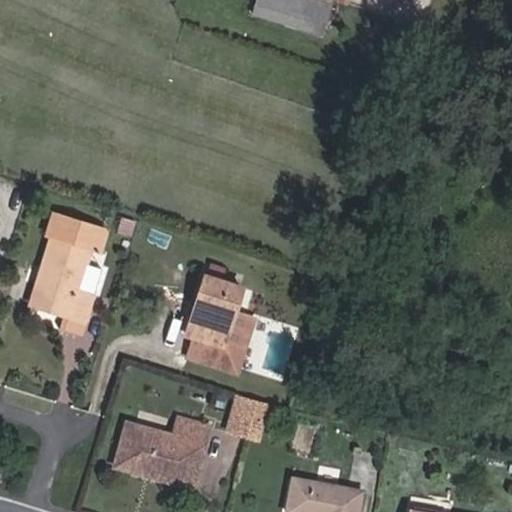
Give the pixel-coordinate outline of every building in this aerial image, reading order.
[(331,0),(255,0),(251,13),(322,35),(333,1),(331,0)] [(394,165),(394,166),(399,155),(401,151),(376,141),(369,158),(373,159),(367,174),(383,180),(390,164),(394,165)] [(42,268),(49,270),(37,307),(68,317),(65,326),(82,331),(84,322),(93,295),(85,292),(91,275),(83,272),(92,247),(97,249),(103,229),(51,212),(44,232),(53,235),(42,268)] [(42,268),(31,305),(37,307),(49,270),(42,268)] [(234,313),(242,288),(204,276),(196,302),(205,305),(194,339),(188,358),(237,374),(244,354),(223,347),(234,313)] [(196,302),(185,336),(194,339),(205,305),(196,302)] [(255,320),(234,313),(223,347),(244,354),(255,320)] [(227,433),(246,439),(256,402),(237,397),(227,433)] [(258,442),(268,406),(256,402),(246,439),(258,442)] [(172,437),(127,424),(121,444),(131,447),(125,468),(191,487),(208,426),(178,418),(172,437)] [(121,444),(115,465),(125,468),(131,447),(121,444)] [(356,511),(361,492),(293,478),(287,511),(288,511),(356,511)]
